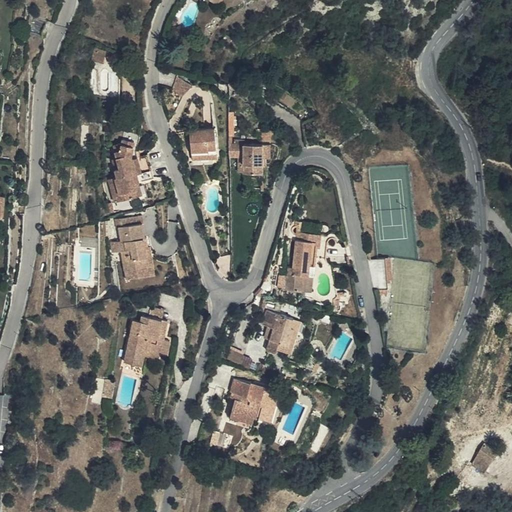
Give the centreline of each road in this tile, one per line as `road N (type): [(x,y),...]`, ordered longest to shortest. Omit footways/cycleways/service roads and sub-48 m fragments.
road 1 (tertiary): [(335,498),(370,480),(404,442),(475,296),(474,161),(427,68),(432,46),(474,0)]
road 2 (residential): [(225,294),(254,281),(291,167),(306,156),(327,158),(338,171),(377,380),(368,414),(334,471),(335,498)]
road 3 (residential): [(0,363),(32,226),(41,95),(70,0)]
road 4 (residential): [(168,0),(151,72),(159,121),(210,283),(225,294)]
road 5 (residential): [(225,294),(164,511)]
